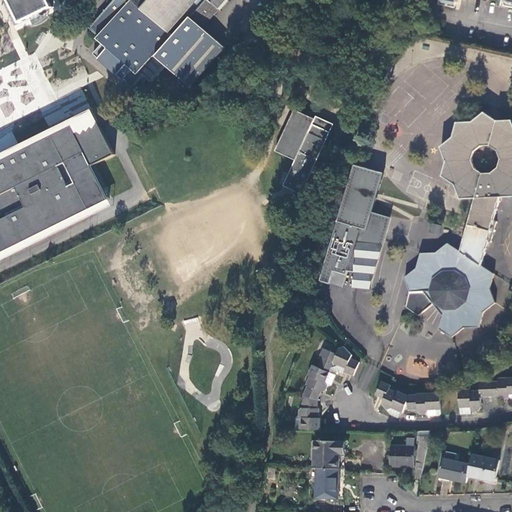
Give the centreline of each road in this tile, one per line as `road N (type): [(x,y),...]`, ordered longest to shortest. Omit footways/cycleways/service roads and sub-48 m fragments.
road 1 (residential): [(366,422),(511,408)]
road 2 (residential): [(511,505),(421,504),(373,494)]
